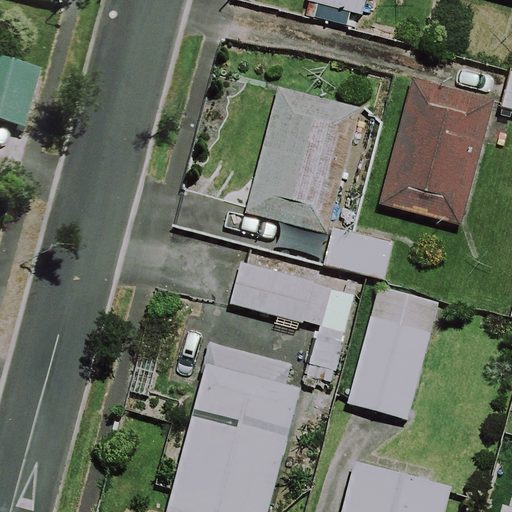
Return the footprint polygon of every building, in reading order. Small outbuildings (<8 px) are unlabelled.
[(363,0),(307,0),(305,8),(359,21),(363,0)] [(34,84),(0,73),(0,133),(18,138),(34,84)] [(511,77),(508,76),(498,114),(511,117),(511,77)] [(489,108),(412,87),(379,211),(456,232),(489,108)] [(355,116),(277,96),(245,219),(323,239),(355,116)] [(388,248),(330,235),(322,273),(380,286),(388,248)] [(328,292),(238,270),(227,311),(318,333),(328,292)] [(435,310),(377,295),(346,410),(404,426),(435,310)] [(266,511),(302,375),(209,351),(166,511),(266,511)] [(443,511),(448,496),(355,471),(343,511),(443,511)]
